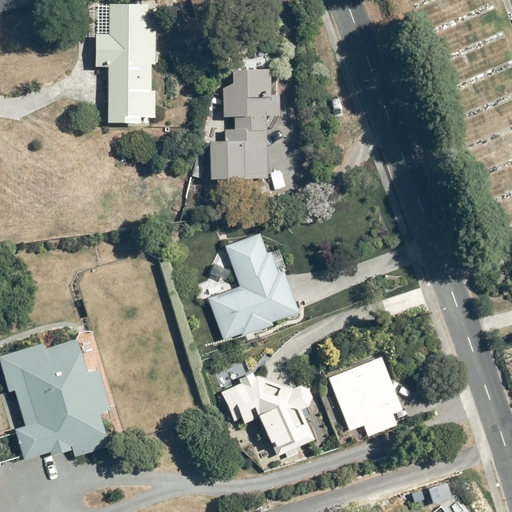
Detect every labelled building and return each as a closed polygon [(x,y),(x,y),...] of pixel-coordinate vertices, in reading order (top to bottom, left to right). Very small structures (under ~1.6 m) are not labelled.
[(0,0),(0,13),(35,5),(33,0),(0,0)] [(150,0),(108,0),(108,33),(95,33),(95,69),(106,69),(106,124),(140,124),(140,117),(156,117),(156,89),(150,89),(150,64),(157,64),(157,29),(150,29),(150,0)] [(268,56),(236,56),(236,69),(231,69),(231,82),(223,82),(223,117),(233,117),(233,128),(225,128),(225,140),(207,140),(207,178),(265,178),(265,115),(278,115),(278,94),(268,94),(268,56)] [(240,288),(209,300),(224,338),(240,331),(243,337),(272,325),(271,322),(299,311),(282,271),(275,274),(257,231),(222,245),(240,288)] [(44,340),(0,355),(0,362),(10,391),(14,390),(25,424),(13,428),(24,461),(50,452),(51,455),(72,448),(75,457),(110,445),(98,411),(111,407),(96,365),(84,369),(75,342),(47,351),(44,340)] [(381,355),(326,377),(348,432),(363,426),(365,431),(376,426),(379,434),(399,426),(393,412),(402,408),(381,355)] [(246,380),(220,392),(227,409),(236,405),(243,424),(254,420),(249,407),(256,404),(275,456),(286,452),(288,457),(298,454),(295,445),(314,438),(302,406),(307,408),(314,390),(295,382),(293,388),(260,375),(254,377),(252,371),(243,375),(246,380)]
